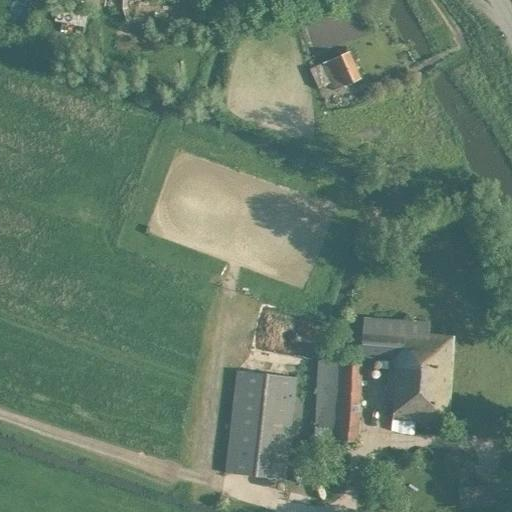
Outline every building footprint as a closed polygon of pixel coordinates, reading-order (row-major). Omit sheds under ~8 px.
[(321,61),(332,88),(358,76),(347,50),(321,61)] [(451,334),(427,332),(427,321),(361,316),(361,327),(359,327),(358,357),(386,359),(383,410),(391,410),(391,416),(446,419),(451,334)] [(312,437),(355,439),(360,362),(341,361),(342,359),(317,358),(312,437)] [(223,470),(284,477),(295,376),(234,369),(223,470)] [(365,495),(382,500),(388,477),(371,472),(365,495)] [(459,486),(461,506),(501,503),(499,483),(459,486)]
